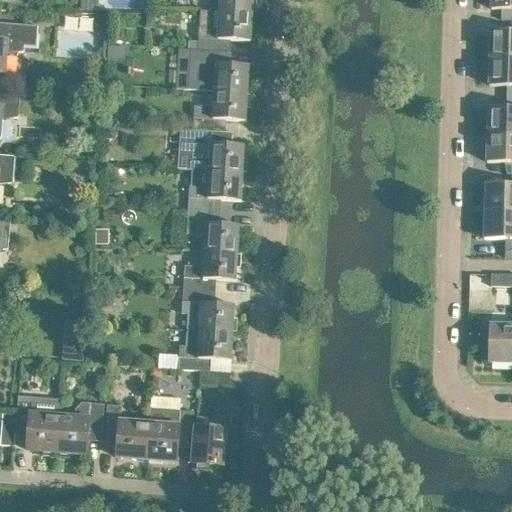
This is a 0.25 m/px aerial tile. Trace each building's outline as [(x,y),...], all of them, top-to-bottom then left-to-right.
[(253,0),(212,0),(211,12),(201,11),(201,12),(252,15),(253,0)] [(511,0),(491,0),(491,10),(501,11),(511,10),(511,0)] [(198,43),(191,42),(191,51),(222,53),(223,41),(250,43),(252,15),(201,12),(199,28),(198,43)] [(96,27),(108,28),(109,15),(96,14),(96,27)] [(0,74),(6,75),(7,55),(24,53),(24,47),(37,48),(38,27),(26,26),(0,24),(0,74)] [(511,33),(490,33),(490,60),(511,60),(511,33)] [(191,51),(189,91),(215,93),(247,95),(249,67),(221,65),(222,53),(191,51)] [(511,60),(490,60),(489,87),(507,87),(511,87),(511,60)] [(0,140),(1,140),(2,121),(18,119),(20,92),(0,90),(0,140)] [(218,121),(246,123),(247,95),(215,93),(214,109),(194,107),(193,132),(217,133),(218,121)] [(511,110),(488,109),(488,137),(511,137),(511,110)] [(216,145),(217,133),(193,132),(181,131),(178,171),(192,172),(242,175),(244,147),(216,145)] [(511,175),(511,137),(488,137),(487,163),(511,164),(511,175)] [(0,186),(13,185),(15,158),(0,156),(0,186)] [(213,201),(241,203),(242,175),(192,172),(191,187),(190,187),(188,212),(212,213),(213,201)] [(485,212),(485,213),(511,213),(511,175),(511,187),(486,186),(485,212)] [(239,227),(212,225),(212,213),(188,212),(187,235),(206,237),(205,253),(237,255),(239,227)] [(511,213),(485,213),(484,240),(505,241),(510,241),(510,252),(505,252),(505,259),(511,259),(511,213)] [(0,251),(8,250),(10,224),(0,222),(0,251)] [(208,281),(236,282),(237,255),(205,253),(204,268),(185,267),(184,283),(171,282),(170,289),(180,290),(180,291),(207,293),(208,281)] [(511,288),(511,276),(492,276),(491,288),(511,288)] [(234,306),(207,305),(207,293),(180,291),(180,299),(183,299),(182,315),(188,316),(187,331),(188,331),(188,332),(233,334),(234,306)] [(511,364),(511,326),(490,326),(489,364),(511,364)] [(203,361),(231,362),(233,334),(188,332),(187,347),(180,347),(178,371),(200,372),(202,373),(203,361)] [(89,346),(88,359),(101,360),(102,347),(89,346)] [(64,350),(63,363),(84,365),(85,352),(64,350)] [(116,381),(117,368),(108,367),(106,380),(116,381)] [(230,374),(202,373),(200,372),(199,386),(229,388),(230,374)] [(17,415),(16,431),(29,432),(28,451),(57,454),(60,418),(61,413),(61,406),(61,400),(19,397),(19,399),(17,415)] [(150,425),(147,461),(176,463),(178,444),(191,445),(193,425),(194,413),(179,412),(180,400),(152,397),(151,410),(150,418),(150,425)] [(60,418),(57,454),(86,456),(88,437),(102,438),(104,418),(104,406),(90,405),(91,404),(82,404),(76,410),(76,414),(61,413),(60,418)] [(107,418),(105,438),(119,439),(118,459),(147,461),(150,425),(150,418),(121,416),(122,407),(107,406),(107,418)] [(17,415),(3,414),(0,447),(15,448),(16,431),(17,415)] [(210,466),(223,467),(225,432),(230,433),(231,417),(214,416),(214,419),(197,418),(193,465),(197,465),(197,471),(209,472),(210,466)]
